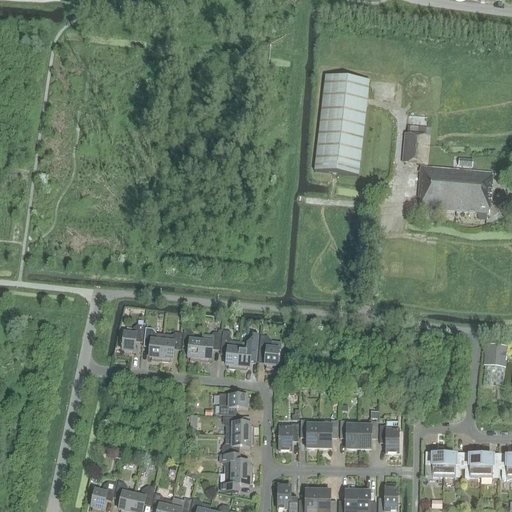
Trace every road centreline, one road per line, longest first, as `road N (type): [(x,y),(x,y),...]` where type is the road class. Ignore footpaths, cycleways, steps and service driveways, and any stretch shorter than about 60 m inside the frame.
road 1 (unclassified): [(81,369),(98,292),(478,330)]
road 2 (residential): [(266,470),(267,388),(81,369)]
road 3 (residential): [(266,470),(416,473)]
road 4 (unclassified): [(51,511),(81,369)]
